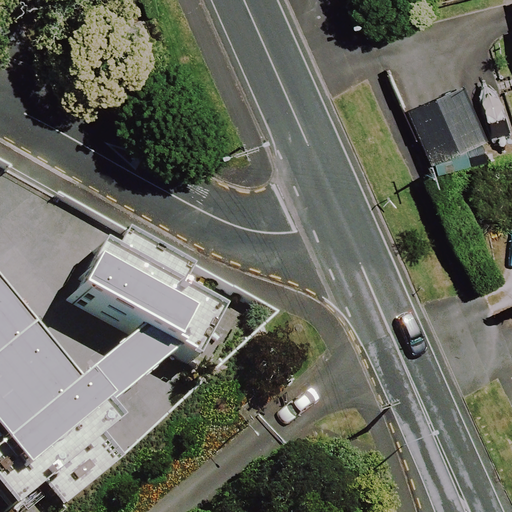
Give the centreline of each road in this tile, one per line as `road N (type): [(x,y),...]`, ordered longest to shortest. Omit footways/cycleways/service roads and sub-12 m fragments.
road 1 (residential): [(337,212),(266,233),(212,217),(0,99)]
road 2 (tertiary): [(468,511),(337,212)]
road 3 (tertiary): [(337,212),(244,0)]
